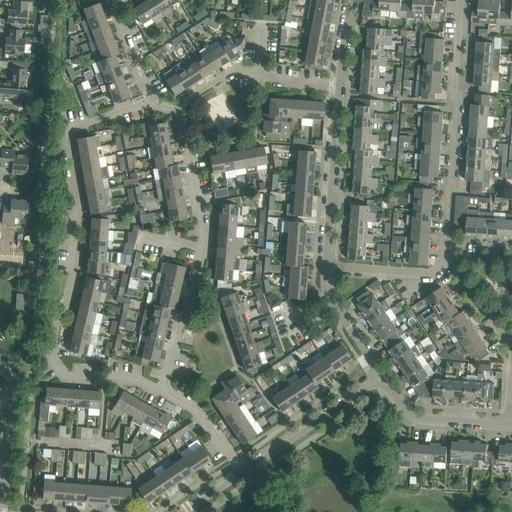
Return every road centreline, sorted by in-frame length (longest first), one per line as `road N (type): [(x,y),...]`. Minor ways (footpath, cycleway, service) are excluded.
road 1 (residential): [(163,389),(61,375),(47,355),(70,243),(57,137),(151,99)]
road 2 (residential): [(163,389),(204,235),(178,106)]
road 3 (residential): [(442,247),(459,0)]
road 4 (residential): [(322,267),(335,85)]
road 5 (residential): [(178,106),(232,71),(335,85)]
road 6 (residential): [(379,378),(239,471)]
road 7 (residential): [(2,511),(11,378),(0,364)]
road 8 (residential): [(322,267),(431,273),(442,247)]
road 9 (residential): [(392,394),(408,416),(503,427)]
